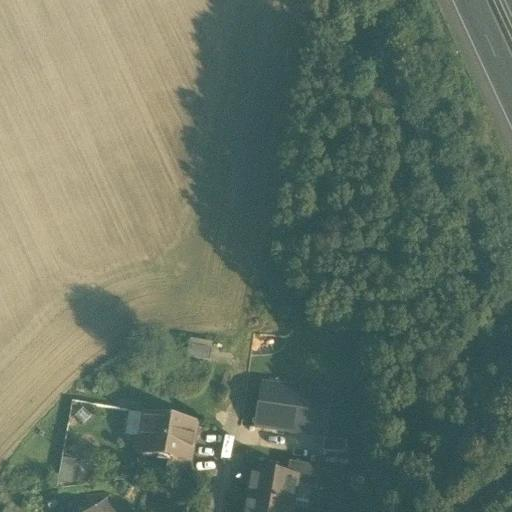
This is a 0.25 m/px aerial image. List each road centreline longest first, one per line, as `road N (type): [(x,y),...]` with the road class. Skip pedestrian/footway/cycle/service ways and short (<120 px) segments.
road 1 (track): [(299,0),(236,356)]
road 2 (residential): [(211,511),(236,356)]
